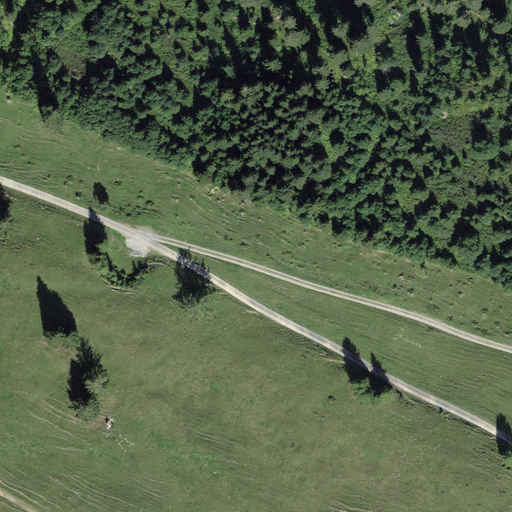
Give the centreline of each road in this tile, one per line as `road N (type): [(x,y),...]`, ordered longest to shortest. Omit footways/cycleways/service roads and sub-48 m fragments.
road 1 (track): [(511,445),(128,234)]
road 2 (track): [(511,352),(128,234)]
road 3 (track): [(128,234),(0,175)]
